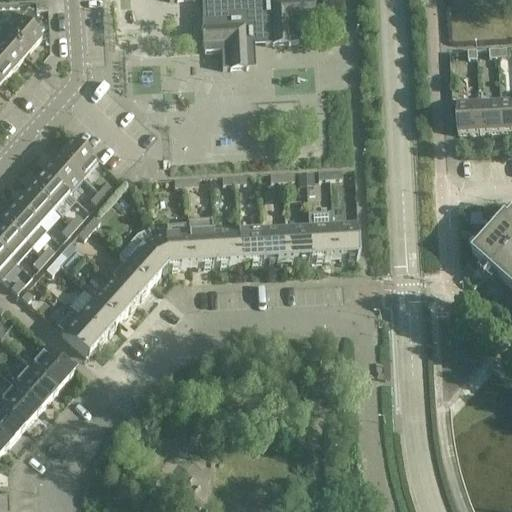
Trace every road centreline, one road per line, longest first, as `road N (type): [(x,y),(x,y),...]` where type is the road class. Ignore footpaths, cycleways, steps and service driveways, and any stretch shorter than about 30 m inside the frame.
road 1 (residential): [(53,511),(56,484),(80,450),(178,346),(230,328),(363,322),(372,465),(383,511)]
road 2 (residential): [(74,0),(73,84),(0,165)]
